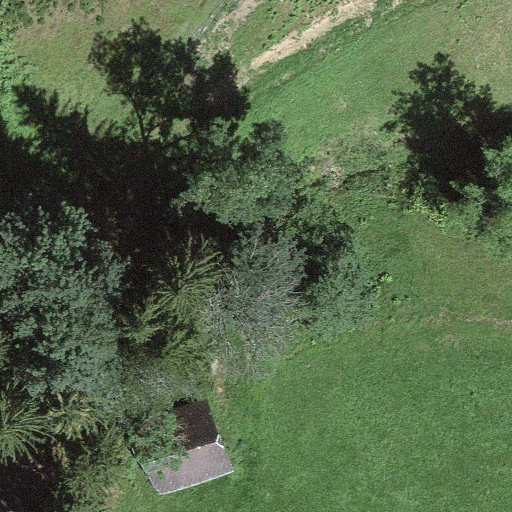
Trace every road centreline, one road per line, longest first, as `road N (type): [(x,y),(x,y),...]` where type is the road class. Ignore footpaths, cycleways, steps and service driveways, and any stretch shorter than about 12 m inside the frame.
road 1 (track): [(236,511),(249,424),(240,376),(226,338),(152,255),(137,214),(171,156),(209,126),(338,41),(418,0)]
road 2 (track): [(92,511),(81,452),(0,361)]
